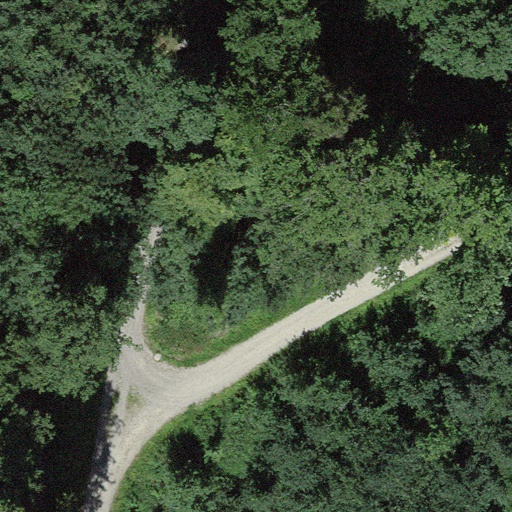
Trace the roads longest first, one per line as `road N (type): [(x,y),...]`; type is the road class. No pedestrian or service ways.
road 1 (track): [(215,0),(102,511)]
road 2 (track): [(114,430),(511,212)]
